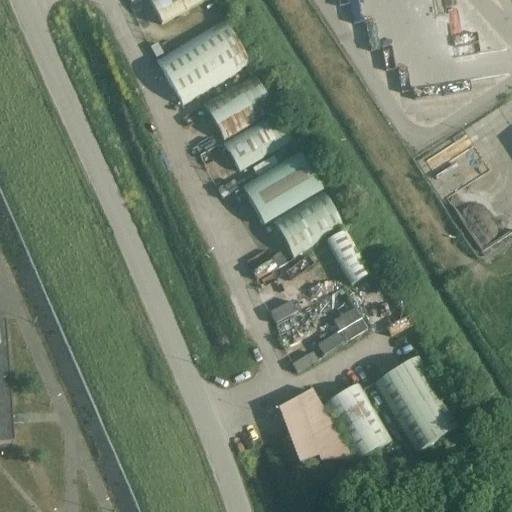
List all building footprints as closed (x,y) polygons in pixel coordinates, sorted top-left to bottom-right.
[(145,0),(159,26),(203,2),(201,0),(145,0)] [(248,67),(222,22),(155,62),(181,107),(248,67)] [(273,113),(252,77),(202,106),(223,142),(273,113)] [(239,173),(291,142),(274,115),(223,145),(239,173)] [(262,228),(321,193),(299,157),(241,191),(262,228)] [(293,259),(343,230),(321,194),(271,223),(293,259)] [(351,288),(370,276),(345,233),(326,245),(351,288)] [(272,308),(314,283),(298,257),(257,282),(272,308)] [(12,416),(5,321),(0,321),(0,445),(14,445),(12,425),(12,416)] [(416,456),(461,429),(419,359),(374,385),(416,456)] [(357,463),(394,441),(360,385),(324,406),(357,463)] [(320,463),(324,463),(354,461),(312,390),(296,399),(297,401),(318,457),(320,463)] [(301,463),(318,457),(297,401),(280,407),(301,463)]
